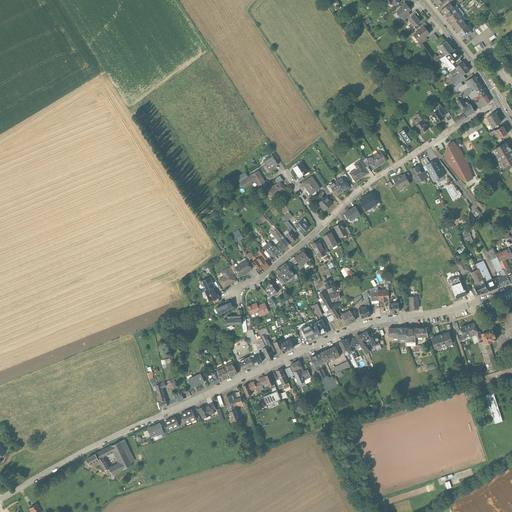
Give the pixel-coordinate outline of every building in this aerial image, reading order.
[(411,10),(405,2),(401,5),(403,7),(400,9),(396,12),(401,18),(402,18),(407,14),(411,10)] [(444,8),(441,10),(445,15),(453,8),(450,3),(444,8)] [(453,8),(445,15),(448,19),(457,12),(453,8)] [(461,17),(457,12),(448,19),(452,23),(460,17),(461,17)] [(415,16),(415,15),(412,17),(408,20),(411,24),(409,26),(411,29),(420,22),(415,16)] [(452,23),(451,24),(455,28),(463,22),(460,17),(452,23)] [(455,28),(458,33),(467,26),(463,22),(455,28)] [(467,26),(458,33),(462,37),(463,36),(470,31),(470,30),(473,28),(469,24),(467,26)] [(424,27),(421,29),(413,36),(418,42),(419,42),(424,38),(430,34),(424,27)] [(434,34),(429,38),(433,43),(438,39),(434,34)] [(446,41),(439,47),(441,49),(439,51),(442,54),(435,58),(434,57),(433,58),(436,62),(453,51),(446,41)] [(453,51),(440,59),(441,60),(442,61),(445,63),(446,62),(449,66),(459,58),(453,51)] [(456,67),(449,72),(452,75),(456,71),(456,70),(459,73),(452,78),(455,83),(458,81),(458,80),(463,76),(470,71),(463,62),(456,67)] [(463,76),(458,80),(458,81),(455,83),(454,84),(456,86),(461,83),(466,79),(463,76)] [(478,83),(474,77),(465,82),(469,88),(473,92),(476,90),(478,94),(483,91),(478,83)] [(461,83),(453,88),(456,92),(463,86),(461,83)] [(469,88),(458,95),(456,93),(455,94),(458,99),(460,98),(461,97),(462,99),(469,95),(469,94),(473,92),(469,88)] [(473,92),(469,94),(469,95),(472,99),(479,95),(478,94),(476,90),(473,92)] [(481,98),(478,100),(478,101),(479,101),(480,103),(482,107),(490,102),(486,95),(481,98)] [(467,107),(460,98),(458,99),(456,101),(458,104),(462,110),(467,107)] [(467,107),(462,110),(467,116),(469,115),(473,113),(474,112),(470,105),(467,107)] [(444,118),(439,110),(430,116),(433,121),(435,120),(436,123),(444,118)] [(420,112),(415,115),(417,118),(418,118),(421,122),(423,121),(425,120),(422,115),(420,112)] [(501,123),(495,113),(487,118),(493,128),(501,123)] [(463,114),(458,117),(453,120),(456,123),(465,117),(463,114)] [(421,122),(416,126),(421,133),(428,129),(426,126),(428,125),(425,120),(423,121),(421,122)] [(503,127),(495,131),(494,130),(489,133),(491,136),(495,133),(499,139),(500,138),(507,134),(503,127)] [(413,139),(406,128),(398,133),(405,144),(408,142),(408,144),(411,142),(410,141),(413,139)] [(460,151),(453,142),(449,145),(448,147),(451,152),(448,153),(448,152),(446,153),(445,158),(461,178),(464,177),(467,181),(472,178),(469,167),(466,162),(465,163),(461,155),(462,155),(460,151)] [(509,148),(506,143),(494,150),(494,151),(492,151),(495,155),(496,154),(502,164),(500,164),(503,168),(504,167),(504,168),(511,163),(511,152),(511,153),(511,151),(511,150),(510,148),(509,148)] [(384,156),(380,151),(374,155),(380,165),(387,160),(384,156)] [(374,155),(367,159),(367,160),(370,165),(374,169),(380,165),(374,155)] [(272,156),(264,161),(266,165),(262,167),(266,173),(273,169),(273,168),(278,165),(272,156)] [(365,168),(360,161),(355,164),(358,168),(349,174),(355,182),(362,177),(368,173),(365,168)] [(435,161),(426,166),(434,181),(445,175),(441,169),(440,170),(435,161)] [(302,163),(293,168),(299,178),(302,176),(305,175),(303,173),(307,171),(302,163)] [(418,166),(410,170),(417,183),(421,182),(420,181),(424,178),(425,179),(422,173),(421,173),(420,171),(421,171),(418,166)] [(265,182),(258,171),(252,175),(240,182),(243,187),(252,182),(251,181),(255,179),(259,186),(265,182)] [(405,174),(398,178),(397,177),(393,179),(399,190),(402,188),(403,189),(406,187),(405,186),(410,184),(408,180),(405,174)] [(312,177),(303,183),(306,188),(311,194),(320,189),(312,177)] [(346,182),(343,177),(337,181),(343,191),(350,187),(346,182)] [(277,183),(267,190),(270,194),(273,193),(276,197),(286,190),(280,182),(280,181),(277,183)] [(343,191),(337,181),(330,186),(333,191),(336,195),(343,191)] [(371,194),(360,200),(366,210),(377,205),(371,194)] [(332,203),(326,197),(318,204),(324,211),(332,203)] [(355,206),(346,212),(351,221),(360,215),(355,206)] [(289,212),(284,217),(287,221),(293,217),(289,212)] [(258,219),(261,223),(267,218),(264,214),(258,219)] [(287,221),(285,223),(291,231),(292,231),(294,233),(296,231),(287,221)] [(302,221),(296,226),(302,234),(309,228),(305,224),(302,221)] [(344,228),(341,223),(334,227),(340,236),(347,232),(344,228)] [(240,229),(234,232),(238,241),(244,238),(240,229)] [(283,237),(276,229),(274,231),(277,234),(281,239),(283,237)] [(511,240),(503,229),(497,234),(501,239),(508,249),(511,253),(511,240)] [(294,233),(292,231),(291,231),(289,233),(287,230),(284,233),(292,242),(297,238),(294,233)] [(331,233),(324,237),(330,248),(337,244),(334,239),(331,233)] [(281,239),(277,234),(274,237),(276,239),(279,242),(276,244),(282,251),(288,246),(281,239)] [(508,249),(501,239),(496,242),(502,252),(508,249)] [(321,244),(319,240),(312,244),(318,257),(326,253),(321,244)] [(282,251),(276,244),(273,247),(269,242),(263,247),(271,256),(275,253),(277,255),(282,251)] [(496,254),(493,248),(488,252),(492,260),(497,257),(496,254)] [(268,258),(261,249),(258,252),(261,256),(264,260),(265,260),(268,258)] [(496,254),(497,257),(503,270),(506,275),(511,273),(505,259),(510,257),(511,255),(511,253),(508,249),(502,252),(496,254)] [(309,259),(304,252),(295,258),(298,262),(299,264),(298,265),(300,268),(304,265),(303,264),(309,259)] [(261,256),(252,263),(260,274),(269,267),(265,260),(264,260),(261,256)] [(294,257),(290,260),(293,265),(298,262),(295,258),(294,257)] [(497,257),(492,260),(491,260),(497,273),(499,272),(499,271),(503,270),(497,257)] [(246,261),(235,268),(236,268),(241,276),(251,269),(246,261)] [(462,261),(457,264),(463,275),(470,271),(467,266),(465,267),(462,261)] [(290,267),(287,263),(286,263),(280,268),(288,280),(292,277),(291,276),(294,274),(289,268),(290,267)] [(491,279),(484,263),(477,266),(478,269),(484,282),(491,279)] [(288,280),(280,268),(275,271),(280,278),(281,279),(284,283),(288,280)] [(230,273),(227,269),(222,272),(225,276),(219,280),(224,287),(235,280),(232,275),(231,273),(230,273)] [(478,269),(470,273),(477,286),(484,282),(478,269)] [(506,275),(503,270),(499,271),(499,272),(501,277),(497,278),(501,287),(510,283),(506,275)] [(210,277),(201,281),(200,284),(203,285),(204,288),(203,290),(204,292),(205,291),(213,287),(215,287),(210,277)] [(450,281),(456,298),(467,294),(466,292),(465,290),(464,291),(461,283),(459,277),(450,281)] [(497,278),(486,283),(489,291),(501,286),(497,278)] [(280,288),(274,280),(268,285),(269,287),(274,293),(280,288)] [(333,290),(329,281),(324,282),(328,292),(333,290)] [(488,291),(484,282),(477,286),(474,287),(478,295),(488,291)] [(213,287),(205,291),(210,302),(213,301),(219,298),(220,297),(218,294),(216,294),(213,287)] [(269,287),(264,291),(270,298),(275,294),(274,293),(269,287)] [(370,289),(371,301),(379,300),(378,291),(377,287),(370,289)] [(339,292),(335,293),(334,290),(333,290),(328,292),(332,302),(340,299),(339,292)] [(385,290),(378,291),(379,300),(389,299),(388,293),(388,290),(385,290)] [(333,307),(323,292),(319,294),(322,299),(329,309),(333,307)] [(361,295),(353,299),(355,304),(359,303),(358,302),(362,301),(361,295)] [(414,296),(412,296),(411,297),(409,297),(410,310),(418,309),(417,300),(417,297),(415,297),(414,296)] [(216,307),(216,308),(219,314),(232,307),(230,302),(225,304),(216,307)] [(256,303),(252,305),(252,306),(248,307),(251,314),(258,311),(260,316),(268,312),(265,303),(260,305),(258,306),(256,303)] [(319,303),(314,305),(318,316),(324,313),(319,303)] [(392,304),(390,304),(390,313),(399,312),(398,303),(392,304)] [(366,306),(359,308),(359,310),(358,310),(360,317),(361,317),(362,318),(371,316),(369,312),(368,306),(366,306)] [(339,317),(333,307),(329,309),(331,312),(332,315),(335,320),(339,317)] [(350,310),(342,314),(347,325),(356,320),(350,310)] [(511,312),(502,315),(505,325),(503,326),(504,330),(506,329),(510,339),(511,338),(511,312)] [(238,315),(227,316),(228,319),(224,319),(225,325),(242,324),(241,318),(241,315),(238,315)] [(282,317),(277,319),(279,325),(285,322),(282,317)] [(465,326),(474,323),(472,317),(463,320),(465,326)] [(322,320),(316,323),(319,330),(324,328),(325,327),(322,320)] [(311,323),(299,329),(305,342),(326,332),(324,328),(319,330),(316,323),(312,324),(311,323)] [(474,323),(467,326),(470,335),(477,333),(477,330),(474,323)] [(467,326),(460,328),(463,335),(464,338),(465,337),(470,335),(467,326)] [(398,328),(388,329),(389,337),(393,337),(393,339),(398,339),(398,328)] [(406,342),(406,328),(398,328),(398,339),(398,342),(406,342)] [(415,328),(406,328),(406,342),(415,342),(415,337),(415,328)] [(426,328),(415,328),(415,337),(428,337),(426,328)] [(493,330),(486,333),(486,332),(481,334),(484,341),(481,342),(479,343),(488,370),(479,373),(482,385),(483,384),(491,381),(492,382),(501,378),(511,374),(511,363),(497,369),(489,342),(496,340),(493,330)] [(370,338),(366,331),(358,337),(361,340),(364,339),(365,341),(368,339),(372,348),(375,347),(374,345),(370,339),(370,338)] [(449,333),(446,334),(443,334),(446,345),(452,344),(449,333)] [(271,346),(266,334),(261,336),(261,338),(262,339),(263,340),(266,347),(266,348),(269,347),(271,346)] [(443,334),(440,335),(440,336),(437,337),(441,347),(446,345),(443,334)] [(370,338),(370,339),(374,345),(378,343),(376,338),(377,337),(376,335),(370,338)] [(437,337),(434,338),(434,337),(431,338),(435,349),(441,347),(437,337)] [(350,342),(348,338),(345,340),(349,349),(351,352),(351,353),(353,357),(357,356),(354,350),(357,349),(358,349),(361,348),(359,344),(356,346),(352,341),(350,342)] [(355,339),(353,338),(351,340),(352,341),(356,346),(359,344),(355,339)] [(262,339),(252,342),(253,351),(259,350),(263,349),(263,348),(266,347),(263,340),(262,339)] [(290,339),(282,343),(286,351),(294,347),(292,342),(290,339)] [(300,339),(292,342),(294,347),(302,344),(300,339)] [(246,340),(233,346),(236,352),(248,346),(246,340)] [(282,343),(280,340),(274,343),(279,354),(286,351),(282,343)] [(348,349),(344,340),(339,342),(343,349),(346,355),(351,353),(351,352),(349,349),(348,349)] [(369,352),(363,342),(359,344),(361,348),(365,355),(369,352)] [(335,346),(321,353),(325,362),(326,363),(340,357),(335,346)] [(269,347),(266,348),(266,347),(263,348),(263,349),(265,352),(264,352),(266,357),(268,360),(274,357),(272,353),(271,351),(269,347)] [(259,350),(253,351),(253,352),(255,351),(256,357),(252,358),(254,366),(263,362),(261,356),(259,351),(259,350)] [(321,353),(310,358),(312,362),(317,371),(320,370),(318,365),(325,362),(321,353)] [(360,371),(351,353),(346,355),(348,359),(351,358),(354,364),(352,364),(357,373),(360,371)] [(250,357),(243,360),(243,361),(240,363),(243,371),(254,366),(250,357)] [(299,361),(290,365),(293,372),(298,369),(299,369),(303,377),(309,374),(307,370),(304,372),(299,361)] [(347,361),(333,368),(336,373),(350,367),(347,361)] [(317,371),(312,362),(309,363),(312,368),(313,368),(317,376),(318,375),(317,371)] [(233,364),(225,367),(229,377),(237,374),(233,364)] [(225,367),(217,371),(217,372),(221,381),(229,377),(225,367)] [(282,369),(276,372),(279,377),(279,378),(285,376),(282,369)] [(293,372),(299,384),(304,382),(304,381),(302,377),(298,369),(293,372)] [(327,380),(322,369),(320,370),(317,371),(318,375),(323,385),(326,392),(331,389),(328,383),(331,382),(329,379),(327,380)] [(217,372),(208,376),(210,380),(209,380),(209,382),(211,382),(212,385),(221,381),(217,372)] [(200,374),(188,379),(192,388),(196,386),(204,382),(200,374)] [(270,375),(265,377),(259,380),(260,383),(262,386),(268,383),(269,386),(274,384),(270,375)] [(285,376),(279,378),(280,379),(282,384),(284,388),(285,389),(290,387),(288,383),(285,376)] [(164,382),(155,386),(157,390),(162,388),(166,386),(164,382)] [(253,382),(247,385),(243,387),(247,396),(252,394),(250,391),(256,389),(256,388),(255,385),(253,382)] [(277,391),(263,397),(267,406),(280,400),(277,391)] [(180,392),(174,395),(176,399),(170,401),(169,402),(170,405),(184,399),(180,392)] [(487,394),(495,423),(502,421),(494,392),(487,394)] [(235,394),(225,398),(228,407),(235,405),(235,406),(243,403),(241,398),(237,399),(236,394),(235,394)] [(160,402),(158,403),(160,410),(167,407),(166,400),(160,402)] [(213,404),(206,407),(205,406),(198,409),(203,419),(210,416),(210,415),(215,413),(213,410),(216,409),(213,404)] [(235,405),(228,407),(231,415),(237,413),(235,406),(235,405)] [(194,414),(192,410),(186,412),(191,422),(196,419),(194,414)] [(191,422),(186,412),(181,414),(183,419),(186,424),(191,422)] [(237,413),(231,415),(232,418),(229,419),(230,423),(239,419),(237,413)] [(175,418),(165,422),(168,427),(170,431),(179,427),(175,418)] [(159,424),(147,430),(151,439),(161,434),(164,433),(162,428),(159,424)] [(124,440),(99,453),(101,456),(114,450),(117,456),(104,462),(100,464),(105,472),(107,471),(110,477),(132,466),(127,457),(131,455),(124,440)] [(99,453),(86,460),(89,465),(91,464),(93,468),(100,464),(104,462),(101,456),(99,453)] [(462,471),(464,477),(473,474),(471,469),(462,471)]
